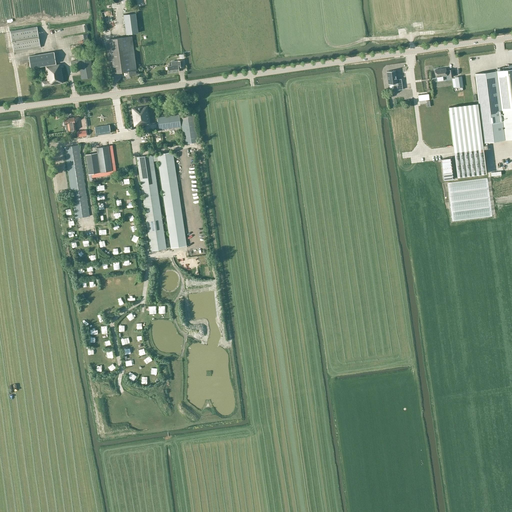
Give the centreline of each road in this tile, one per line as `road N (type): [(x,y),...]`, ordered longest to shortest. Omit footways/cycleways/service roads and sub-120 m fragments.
road 1 (tertiary): [(0,110),(511,37)]
road 2 (unknown): [(411,51),(424,150),(452,154)]
